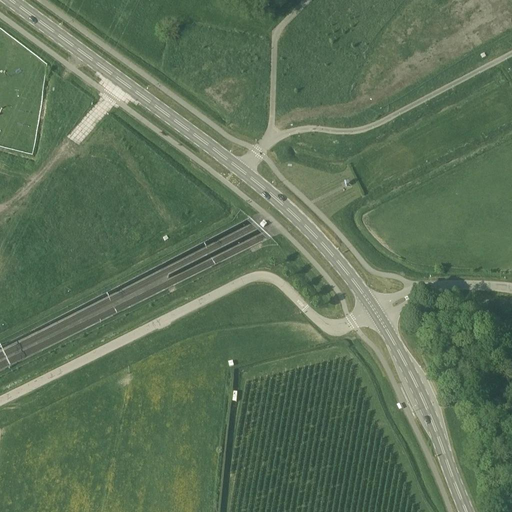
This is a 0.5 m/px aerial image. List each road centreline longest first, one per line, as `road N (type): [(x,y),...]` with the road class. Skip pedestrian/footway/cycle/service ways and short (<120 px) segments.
road 1 (secondary): [(373,310),(329,251),(263,187),(10,0)]
road 2 (motorway): [(0,250),(408,0)]
road 3 (motorway): [(365,0),(0,224)]
road 4 (unclassified): [(0,401),(258,276),(280,283),(329,327),(354,320)]
road 5 (track): [(265,121),(363,104),(485,31),(493,0)]
road 6 (secondary): [(466,511),(416,385),(380,320)]
road 7 (track): [(201,0),(188,32),(83,28),(27,12)]
road 8 (track): [(188,32),(227,44),(259,96),(269,134),(242,171)]
road 9 (track): [(121,81),(66,148),(0,187)]
road 10 (track): [(27,170),(61,244),(52,261),(0,294)]
